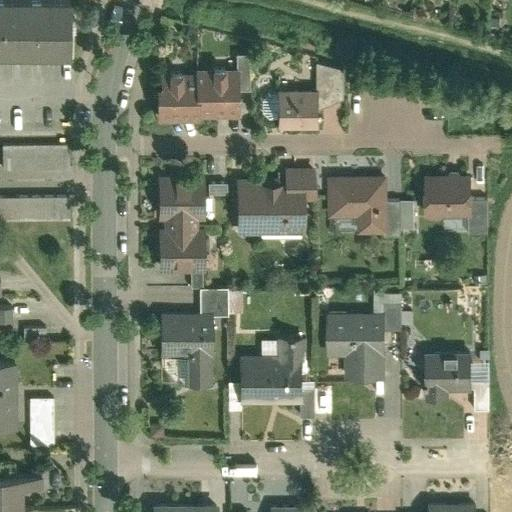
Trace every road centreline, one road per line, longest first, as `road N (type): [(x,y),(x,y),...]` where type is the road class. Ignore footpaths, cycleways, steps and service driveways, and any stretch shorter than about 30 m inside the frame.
road 1 (residential): [(106,147),(477,145)]
road 2 (residential): [(109,465),(444,461)]
road 3 (residential): [(106,147),(109,465)]
road 4 (residential): [(134,0),(108,95),(106,147)]
